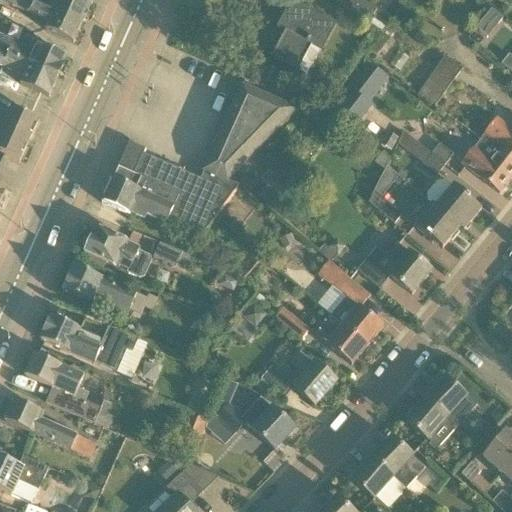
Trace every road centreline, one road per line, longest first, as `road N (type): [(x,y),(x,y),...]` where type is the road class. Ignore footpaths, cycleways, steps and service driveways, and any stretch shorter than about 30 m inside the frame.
road 1 (residential): [(270,511),(511,236)]
road 2 (secondary): [(0,318),(142,0)]
